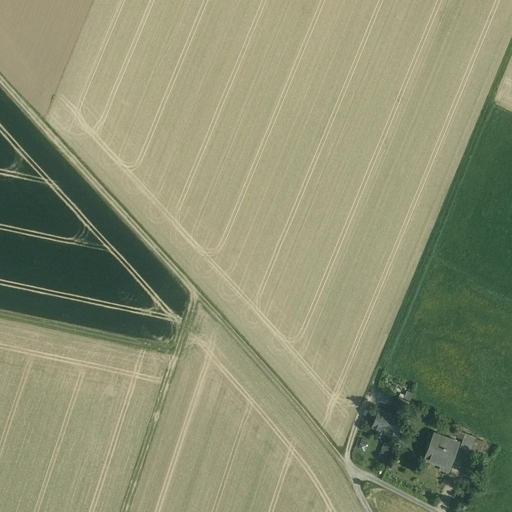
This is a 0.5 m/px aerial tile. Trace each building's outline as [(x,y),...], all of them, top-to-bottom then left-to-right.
[(408,401),(398,397),(393,407),(404,412),(408,401)] [(380,409),(374,426),(395,433),(401,417),(380,409)] [(457,442),(436,432),(427,454),(450,462),(457,442)] [(476,437),(465,433),(460,446),(470,450),(476,437)] [(484,440),(476,437),(470,450),(479,454),(484,440)] [(384,440),(378,456),(385,459),(391,443),(384,440)]
